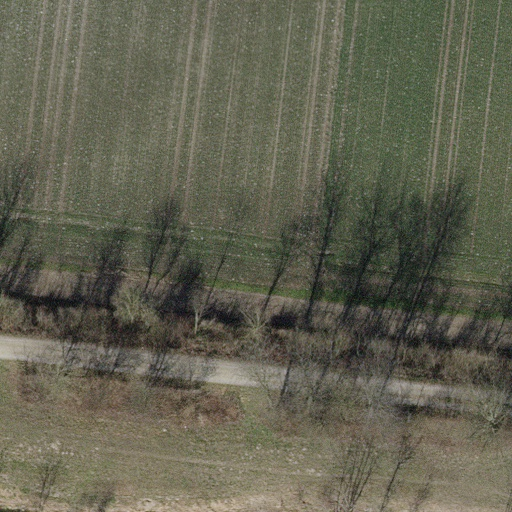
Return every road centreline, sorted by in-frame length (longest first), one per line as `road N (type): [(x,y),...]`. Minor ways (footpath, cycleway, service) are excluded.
road 1 (track): [(511,402),(0,346)]
road 2 (track): [(511,335),(0,280)]
